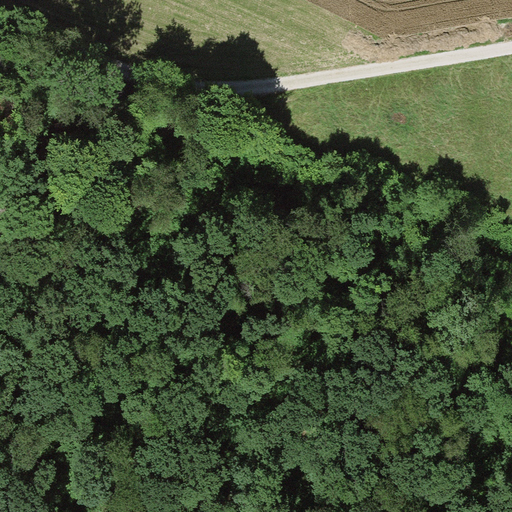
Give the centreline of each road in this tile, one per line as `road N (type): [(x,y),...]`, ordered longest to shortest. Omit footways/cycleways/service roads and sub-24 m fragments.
road 1 (track): [(124,73),(216,90),(511,43)]
road 2 (track): [(0,154),(124,73)]
road 3 (track): [(0,18),(124,73)]
